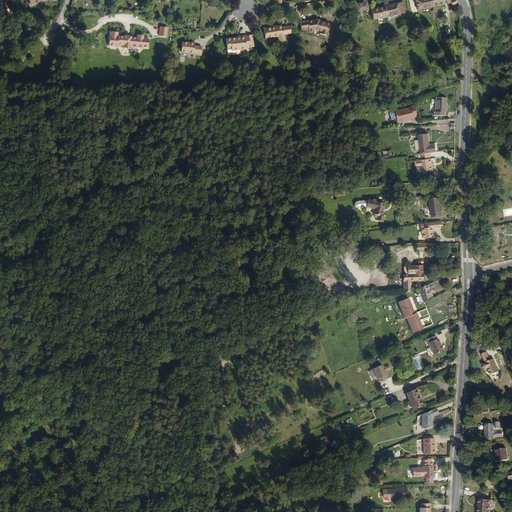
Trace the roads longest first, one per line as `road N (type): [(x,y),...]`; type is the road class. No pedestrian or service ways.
road 1 (track): [(0,73),(75,93),(168,83),(261,89),(354,111),(465,87)]
road 2 (secondary): [(468,274),(460,0)]
road 3 (secondary): [(454,511),(468,274)]
